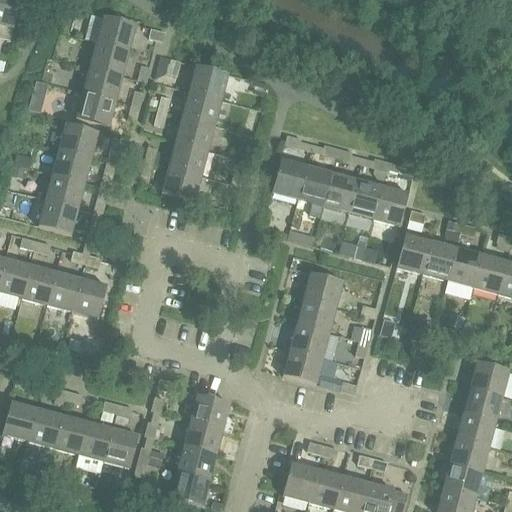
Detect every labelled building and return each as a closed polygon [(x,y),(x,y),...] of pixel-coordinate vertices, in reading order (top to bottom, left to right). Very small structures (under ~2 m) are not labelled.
[(0,0),(0,28),(12,32),(20,0),(0,0)] [(102,19),(95,45),(128,53),(135,28),(102,19)] [(165,35),(150,32),(148,41),(162,44),(165,35)] [(122,79),(128,53),(95,45),(88,70),(122,79)] [(179,64),(170,62),(166,76),(175,79),(179,64)] [(146,85),(149,71),(141,68),(137,83),(146,85)] [(194,68),(187,95),(221,103),(228,77),(194,68)] [(115,105),(122,79),(88,70),(82,96),(115,105)] [(134,94),(130,109),(140,111),(143,96),(134,94)] [(214,129),(221,103),(187,95),(181,120),(214,129)] [(108,131),(115,105),(82,96),(75,122),(108,131)] [(160,99),(156,114),(166,116),(169,102),(160,99)] [(140,111),(130,109),(126,123),(136,125),(140,111)] [(166,116),(156,114),(153,128),(162,130),(166,116)] [(181,120),(174,145),(208,154),(214,129),(181,120)] [(57,152),(91,161),(98,135),(64,126),(57,152)] [(300,142),(286,138),(284,148),(298,152),(300,142)] [(174,145),(167,171),(201,179),(208,154),(174,145)] [(338,152),(324,148),(321,158),(335,162),(338,152)] [(156,152),(147,150),(143,164),(152,166),(156,152)] [(57,152),(50,178),(84,187),(91,161),(57,152)] [(115,168),(118,154),(109,152),(105,166),(115,168)] [(352,156),(338,152),(335,162),(349,166),(352,156)] [(387,166),(374,162),(371,171),(385,175),(387,166)] [(271,196),(297,203),(306,170),(280,163),(271,196)] [(143,164),(139,178),(149,180),(152,166),(143,164)] [(115,168),(105,166),(102,180),(111,182),(115,168)] [(402,170),(387,166),(385,175),(399,179),(402,170)] [(331,176),(306,170),(297,203),(322,210),(331,176)] [(201,179),(167,171),(161,197),(194,205),(201,179)] [(356,183),(331,176),(322,210),(347,216),(356,183)] [(77,212),(84,187),(50,178),(44,203),(77,212)] [(356,183),(347,216),(372,223),(381,190),(356,183)] [(407,197),(381,190),(372,223),(398,230),(407,197)] [(96,202),(92,216),(101,218),(105,204),(96,202)] [(70,239),(77,212),(44,203),(37,230),(70,239)] [(410,213),(408,222),(422,226),(424,217),(410,213)] [(88,230),(98,233),(101,218),(92,216),(88,230)] [(445,232),(459,236),(461,227),(447,223),(445,232)] [(461,227),(459,236),(473,240),(475,230),(461,227)] [(511,240),(498,236),(495,245),(509,249),(511,240)] [(395,270),(421,277),(430,244),(404,237),(395,270)] [(19,250),(33,254),(36,244),(22,241),(19,250)] [(50,248),(36,244),(33,254),(47,258),(50,248)] [(455,251),(430,244),(421,277),(446,284),(455,251)] [(480,258),(455,251),(446,284),(471,291),(480,258)] [(86,258),(72,254),(70,263),(84,267),(86,258)] [(100,261),(86,258),(84,267),(98,271),(100,261)] [(505,264),(480,258),(471,291),(496,297),(505,264)] [(4,262),(0,277),(0,296),(20,302),(29,269),(4,262)] [(511,265),(505,264),(496,297),(511,301),(511,265)] [(29,269),(20,302),(45,309),(55,275),(29,269)] [(80,282),(55,275),(45,309),(71,315),(80,282)] [(308,276),(301,302),(334,311),(341,285),(308,276)] [(106,289),(80,282),(71,315),(97,322),(106,289)] [(295,328),(328,336),(334,311),(301,302),(295,328)] [(359,318),(373,322),(376,312),(362,309),(359,318)] [(321,361),(328,336),(295,328),(288,353),(321,361)] [(357,344),(367,346),(370,332),(361,330),(357,344)] [(367,346),(357,344),(354,358),(363,361),(367,346)] [(288,353),(281,379),(315,388),(321,361),(288,353)] [(468,390),(502,399),(508,373),(475,364),(468,390)] [(318,387),(333,391),(336,381),(336,380),(333,379),(321,376),(318,387)] [(30,385),(16,382),(14,391),(28,395),(30,385)] [(158,382),(156,391),(170,395),(173,386),(158,382)] [(341,385),(339,394),(353,398),(356,388),(341,385)] [(462,415),(495,424),(502,399),(468,390),(462,415)] [(51,401),(65,404),(67,395),(53,391),(51,401)] [(81,399),(67,395),(65,404),(79,408),(81,399)] [(229,407),(196,398),(189,424),(222,433),(229,407)] [(163,402),(154,399),(150,414),(159,416),(163,402)] [(101,414),(115,418),(117,408),(103,404),(101,414)] [(1,439),(27,446),(36,412),(10,405),(1,439)] [(132,412),(117,408),(115,418),(129,421),(132,412)] [(61,419),(36,412),(27,446),(52,452),(61,419)] [(455,440),(488,449),(495,424),(462,415),(455,440)] [(86,426),(61,419),(52,452),(77,459),(86,426)] [(182,449),(215,458),(222,433),(189,424),(182,449)] [(147,425),(143,439),(153,441),(156,427),(147,425)] [(86,426),(77,459),(103,466),(112,433),(86,426)] [(137,439),(112,433),(103,466),(128,473),(137,439)] [(488,449),(455,440),(448,466),(481,475),(488,449)] [(323,448),(308,445),(306,454),(320,458),(323,448)] [(337,452),(323,448),(320,458),(334,461),(337,452)] [(175,474),(209,483),(215,458),(182,449),(175,474)] [(140,450),(137,464),(146,467),(150,452),(140,450)] [(370,471),(373,461),(358,458),(356,467),(370,471)] [(387,465),(373,461),(370,471),(384,474),(387,465)] [(146,467),(137,464),(133,478),(142,481),(146,467)] [(281,499),(307,506),(316,472),(290,466),(281,499)] [(448,466),(442,491),(475,500),(481,475),(448,466)] [(332,511),(341,479),(316,472),(307,506),(330,511),(332,511)] [(209,483),(175,474),(168,500),(202,509),(209,483)] [(332,511),(359,511),(366,486),(341,479),(332,511)] [(366,486),(359,511),(401,511),(406,496),(366,486)] [(442,491),(436,511),(471,511),(475,500),(442,491)] [(121,495),(108,493),(105,507),(117,510),(121,495)]
